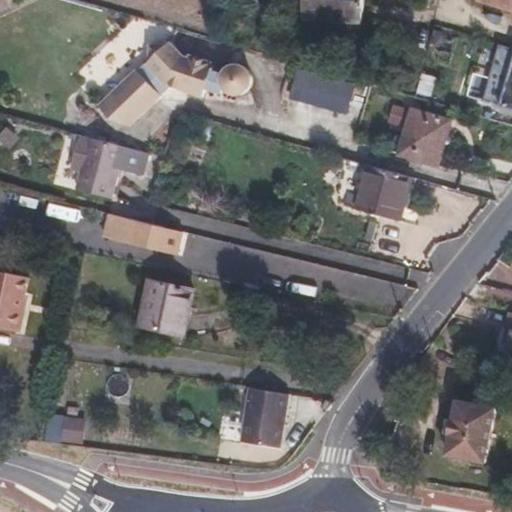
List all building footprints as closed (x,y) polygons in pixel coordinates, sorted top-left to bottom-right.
[(363,22),(363,0),(304,0),(304,20),(363,22)] [(511,0),(482,0),(511,9),(511,0)] [(511,106),(511,44),(503,42),(485,98),(511,106)] [(245,84),(243,77),(241,73),(238,71),(232,68),(224,69),(217,75),(206,72),(207,66),(205,66),(206,63),(184,57),(183,60),(177,58),(162,43),(158,47),(142,47),(143,62),(133,73),(131,71),(108,95),(147,105),(165,87),(200,96),(202,87),(218,91),(221,95),(229,98),(238,96),(243,91),(245,84)] [(295,68),(289,98),(348,111),(354,81),(295,68)] [(126,127),(147,105),(108,95),(94,110),(107,122),(126,127)] [(442,165),(455,119),(416,108),(403,154),(442,165)] [(108,196),(121,145),(87,136),(74,187),(108,196)] [(403,206),(412,175),(346,157),(341,176),(365,183),(357,208),(395,218),(398,204),(403,206)] [(170,249),(176,227),(102,209),(96,232),(170,249)] [(0,326),(7,328),(19,271),(0,266),(0,326)] [(186,284),(141,274),(139,282),(184,291),(186,284)] [(169,330),(176,301),(183,298),(184,291),(139,282),(130,322),(169,330)] [(175,331),(183,298),(176,301),(169,330),(175,331)] [(511,309),(505,308),(501,325),(511,327),(511,309)] [(511,327),(501,325),(500,330),(507,332),(504,341),(511,342),(511,327)] [(504,341),(507,332),(500,330),(497,340),(504,341)] [(511,356),(511,342),(504,341),(501,354),(511,356)] [(278,450),(288,398),(249,390),(240,444),(278,450)] [(450,395),(439,449),(478,458),(490,403),(450,395)] [(66,416),(63,439),(85,442),(88,419),(66,416)]
